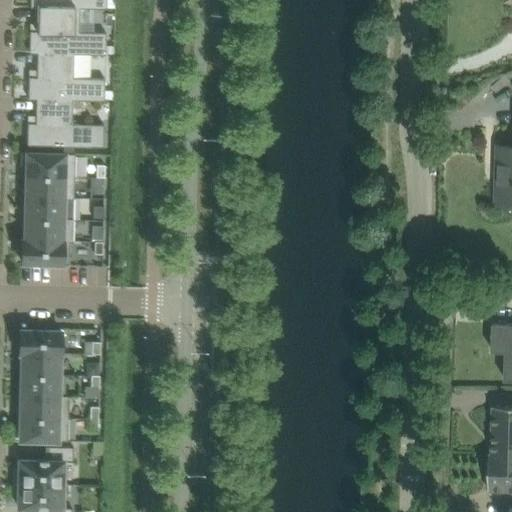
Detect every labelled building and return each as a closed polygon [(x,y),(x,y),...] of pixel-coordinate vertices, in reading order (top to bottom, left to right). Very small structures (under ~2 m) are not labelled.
[(107,0),(31,0),(31,7),(40,7),(40,6),(80,7),(80,8),(107,9),(107,0)] [(31,31),(30,53),(38,53),(38,52),(75,53),(75,54),(106,55),(107,33),(79,32),(80,8),(80,7),(40,6),(40,7),(39,31),(31,31)] [(106,79),(89,78),(74,78),(75,54),(75,53),(38,52),(38,53),(38,77),(30,77),(29,99),(37,99),(37,98),(73,99),(73,100),(105,101),(106,79)] [(29,123),(28,145),(31,145),(30,152),(74,153),(74,146),(104,147),(105,125),(73,124),(73,100),(73,99),(37,98),(37,99),(37,123),(29,123)] [(511,143),(498,143),(497,202),(511,201),(511,143)] [(27,175),(75,176),(76,153),(74,153),(30,152),(22,152),(22,165),(28,165),(27,175)] [(97,177),(105,177),(106,165),(97,164),(97,177)] [(27,196),(65,197),(75,198),(75,176),(27,175),(27,196)] [(93,185),(105,185),(105,177),(97,177),(93,177),(93,185)] [(26,218),(64,219),(65,197),(27,196),(26,218)] [(104,217),(105,206),(94,206),(93,217),(104,217)] [(26,239),(74,240),(74,219),(64,219),(26,218),(26,239)] [(95,238),(104,239),(104,227),(95,226),(95,238)] [(74,240),(26,239),(24,239),(23,262),(69,263),(70,242),(74,242),(74,240)] [(95,253),(103,254),(104,241),(96,241),(95,253)] [(511,324),(494,324),(493,351),(506,351),(506,378),(511,378),(511,324)] [(21,352),(61,353),(62,330),(21,329),(21,352)] [(93,354),(101,354),(101,342),(93,341),(93,354)] [(22,374),(60,375),(61,354),(61,353),(21,352),(21,353),(23,353),(22,374)] [(88,375),(100,375),(101,363),(93,363),(89,367),(88,375)] [(22,395),(70,396),(70,395),(60,395),(60,375),(22,374),(22,395)] [(92,387),(100,387),(100,375),(92,375),(92,387)] [(22,395),(21,417),(69,418),(70,396),(22,395)] [(490,453),(511,453),(511,405),(493,405),(492,452),(490,452),(490,453)] [(99,419),(100,406),(91,406),(91,419),(99,419)] [(21,417),(21,426),(15,426),(15,439),(69,440),(69,418),(21,417)] [(91,419),(91,430),(99,431),(99,419),(91,419)] [(15,468),(15,483),(64,484),(64,461),(74,461),(74,447),(46,446),(45,460),(20,459),(20,469),(15,468)] [(511,453),(490,453),(489,490),(511,490),(511,453)] [(48,511),(72,511),(73,508),(63,507),(64,484),(15,483),(14,497),(19,497),(19,507),(48,507),(48,511)]
